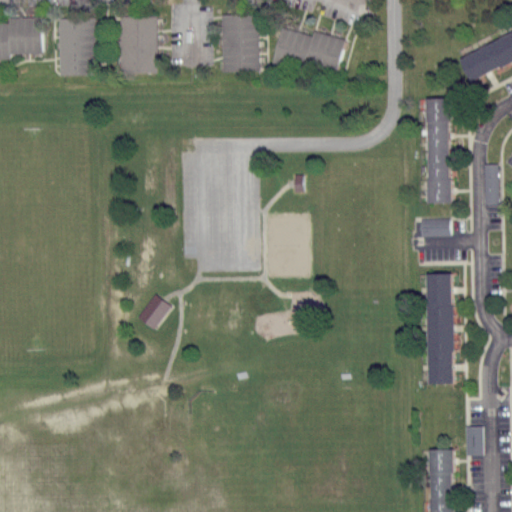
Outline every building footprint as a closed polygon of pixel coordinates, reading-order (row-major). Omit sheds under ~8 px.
[(223,13),(224,71),(262,70),(262,67),(261,12),(223,13)] [(122,14),(159,14),(159,29),(160,72),(123,72),(122,14)] [(61,17),(98,15),(100,73),(63,74),(61,17)] [(0,22),(0,59),(14,59),(14,53),(46,53),(46,17),(12,17),(12,22),(0,22)] [(283,26),(274,62),(306,71),(336,79),(347,37),(345,37),(330,33),(317,29),(316,34),(312,33),(297,29),(283,26)] [(511,32),(464,57),(476,80),(491,73),(511,61),(511,32)] [(430,97),(455,97),(455,133),(456,189),(456,201),(432,202),(430,97)] [(291,191),(291,182),(291,172),(307,172),(307,191),(291,191)] [(447,216),(418,217),(419,234),(447,233),(447,216)] [(431,273),(455,272),(455,288),(456,327),(457,366),(457,383),(433,383),(431,273)] [(139,315),(157,291),(166,298),(175,305),(156,328),(139,315)] [(464,453),(481,453),(481,424),(464,424),(464,453)] [(433,511),(432,449),(457,448),(458,460),(459,511),(433,511)]
